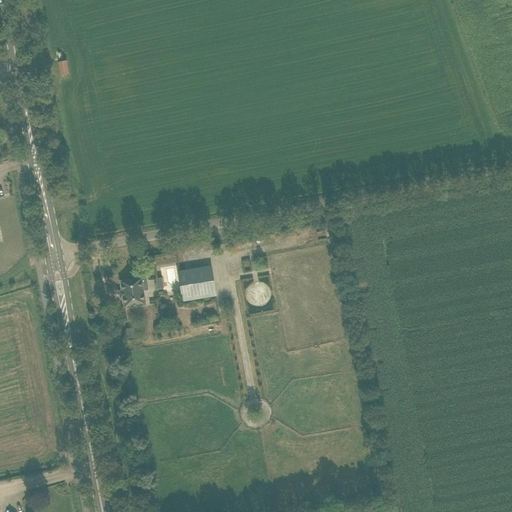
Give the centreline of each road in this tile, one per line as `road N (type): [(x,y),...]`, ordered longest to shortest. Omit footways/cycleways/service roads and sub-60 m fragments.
road 1 (unclassified): [(53,255),(511,166)]
road 2 (secondary): [(100,511),(64,312)]
road 3 (secondary): [(22,93),(53,255)]
